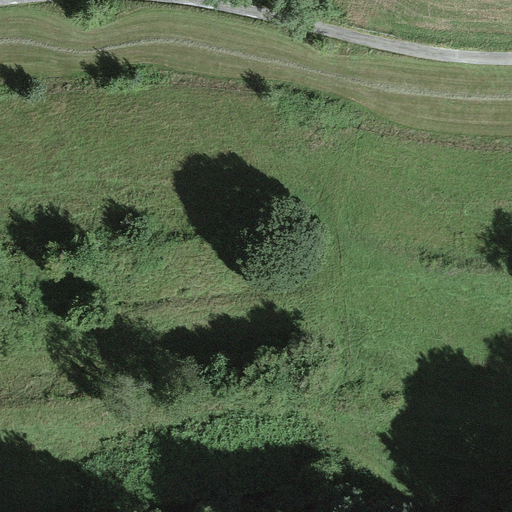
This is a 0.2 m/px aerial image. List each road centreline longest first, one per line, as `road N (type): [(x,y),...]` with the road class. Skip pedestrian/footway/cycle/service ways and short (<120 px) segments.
road 1 (residential): [(193,0),(414,50),(511,57)]
road 2 (track): [(376,511),(315,492),(165,511)]
